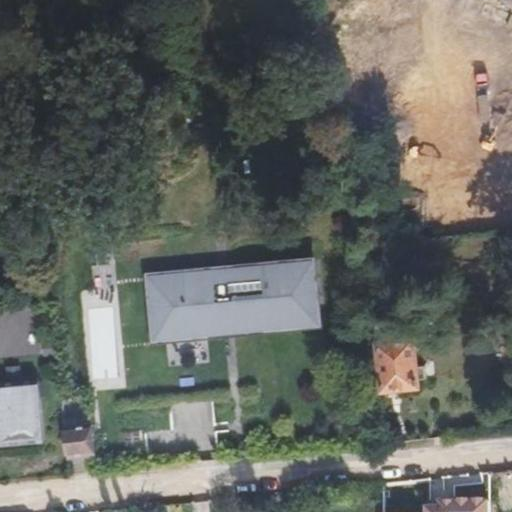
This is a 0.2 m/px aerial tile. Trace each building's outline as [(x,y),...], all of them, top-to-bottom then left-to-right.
[(410,0),(369,0),(330,54),(375,87),(379,83),(384,86),(402,61),(397,57),(429,13),(410,0)] [(107,70),(76,66),(72,118),(101,121),(103,106),(105,106),(108,86),(105,86),(107,70)] [(69,207),(53,206),(48,270),(50,296),(105,297),(105,287),(122,287),(122,272),(106,272),(106,257),(70,257),(70,276),(68,276),(68,271),(63,271),(69,207)] [(511,214),(471,218),(472,233),(511,229),(511,214)] [(324,324),(318,255),(147,271),(154,340),(324,324)] [(88,309),(98,388),(124,385),(115,306),(88,309)] [(413,310),(377,314),(384,385),(420,381),(413,310)] [(0,444),(45,440),(39,382),(0,385),(0,444)] [(70,416),(62,417),(66,453),(90,450),(86,422),(71,423),(70,416)] [(391,416),(375,417),(377,442),(393,440),(391,416)] [(424,493),(423,479),(407,481),(409,495),(424,493)] [(407,481),(392,482),(394,496),(409,495),(407,481)]
